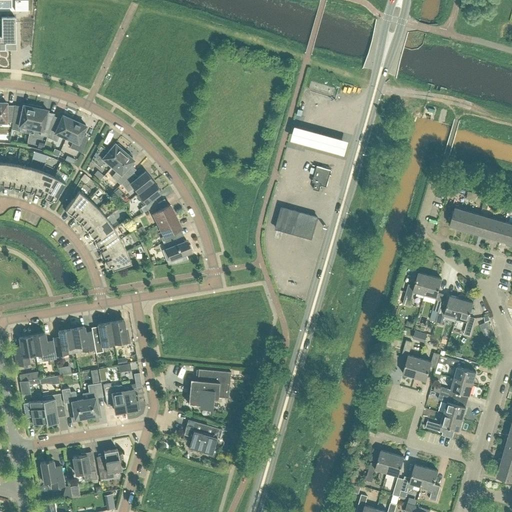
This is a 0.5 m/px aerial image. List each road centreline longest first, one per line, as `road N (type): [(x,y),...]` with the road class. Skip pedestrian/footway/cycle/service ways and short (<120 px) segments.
road 1 (secondary): [(253,511),(376,83)]
road 2 (residential): [(134,297),(215,283),(213,268),(172,175),(143,142),(86,104)]
road 3 (track): [(306,59),(132,7)]
road 4 (residential): [(102,303),(69,233),(34,209),(0,203)]
road 5 (residential): [(486,289),(418,234),(434,180)]
road 6 (residential): [(477,461),(414,443),(422,399),(390,391)]
road 7 (residential): [(148,424),(14,447)]
road 8 (residential): [(134,297),(153,406),(148,424)]
